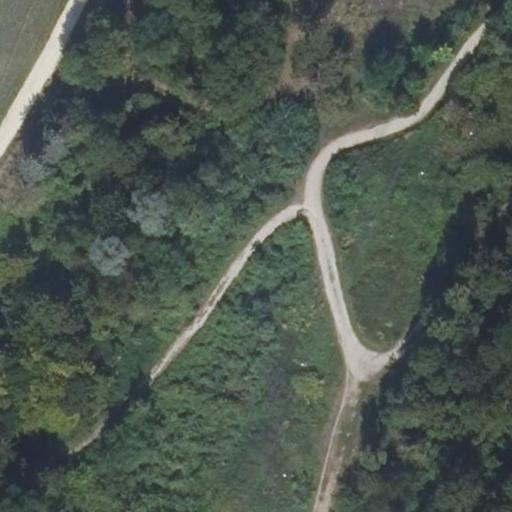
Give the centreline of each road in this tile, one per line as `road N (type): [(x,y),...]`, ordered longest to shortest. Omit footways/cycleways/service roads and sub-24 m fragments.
road 1 (track): [(511,9),(470,43),(406,120),(336,145),(313,188),(348,346),(375,364),(398,351),(511,208)]
road 2 (track): [(0,141),(78,0)]
